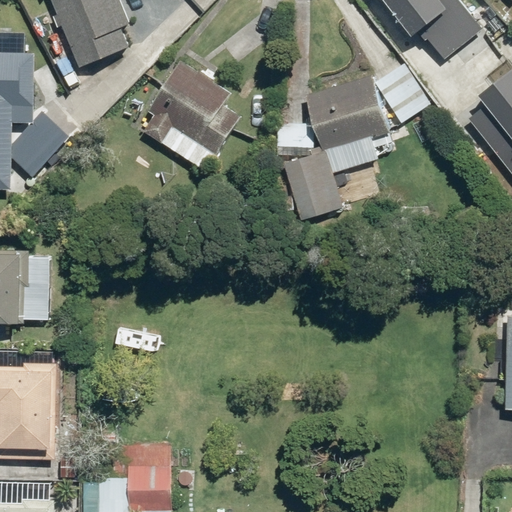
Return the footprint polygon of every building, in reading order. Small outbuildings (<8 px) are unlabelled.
[(128,25),(118,0),(62,0),(66,8),(61,10),(65,22),(70,20),(88,64),(127,48),(119,28),(128,25)] [(444,10),(436,0),(383,0),(411,36),(421,28),(443,58),(479,30),(456,0),(444,10)] [(0,181),(23,182),(24,115),(45,115),(46,45),(36,45),(36,24),(0,23),(0,181)] [(228,95),(178,61),(157,88),(148,112),(153,116),(142,133),(203,172),(214,155),(239,117),(221,105),(228,95)] [(511,69),(477,96),(483,104),(467,117),(511,175),(511,69)] [(369,76),(304,97),(308,128),(322,152),(283,165),(301,221),(341,208),(330,174),(377,160),(370,139),(388,133),(369,76)] [(0,301),(1,301),(1,310),(58,311),(59,251),(39,250),(39,240),(0,239),(0,301)] [(511,317),(505,317),(503,411),(511,410),(511,317)] [(0,417),(6,418),(6,452),(64,453),(64,435),(68,435),(68,418),(70,357),(0,356),(0,417)] [(181,438),(139,439),(139,506),(181,506),(185,478),(181,438)] [(65,511),(66,496),(0,493),(0,511),(65,511)]
